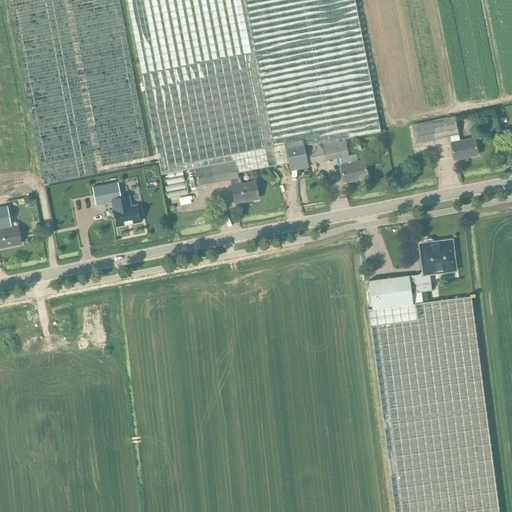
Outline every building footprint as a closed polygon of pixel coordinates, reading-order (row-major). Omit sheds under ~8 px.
[(8,0),(44,184),(151,163),(119,0),(8,0)] [(237,172),(276,165),(243,0),(126,0),(160,168),(161,174),(184,170),(187,186),(197,184),(197,186),(230,179),(232,186),(235,203),(258,199),(255,182),(241,185),(240,177),(238,177),(237,172)] [(341,166),(344,182),(368,177),(364,161),(357,162),(356,154),(348,155),(345,139),(381,132),(354,0),(243,0),(276,165),(288,163),(290,171),(308,168),(308,164),(339,158),(341,166)] [(451,143),(454,159),(469,156),(469,157),(478,155),(474,138),(459,141),(458,135),(459,135),(455,117),(413,125),(417,143),(449,137),(451,143)] [(117,182),(92,188),(96,206),(111,203),(116,227),(140,222),(137,205),(131,207),(129,196),(120,198),(117,182)] [(7,207),(0,207),(0,248),(21,244),(18,227),(11,228),(7,207)] [(368,310),(394,511),(498,511),(471,297),(422,303),(421,292),(431,291),(430,281),(429,282),(428,275),(456,271),(452,240),(443,241),(436,242),(433,243),(433,240),(431,239),(424,239),(422,242),(422,244),(424,262),(421,262),(423,271),(419,275),(409,276),(368,281),(372,309),(368,310)]
